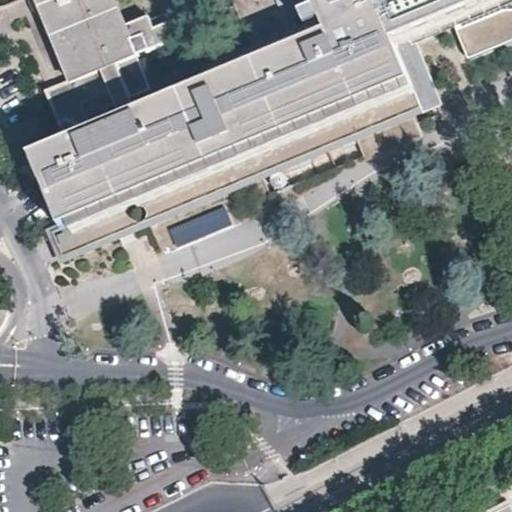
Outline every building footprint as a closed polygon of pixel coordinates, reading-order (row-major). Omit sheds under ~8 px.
[(59,261),(408,113),(390,65),(363,0),(28,0),(67,89),(40,100),(64,149),(19,166),(59,261)] [(511,0),(363,0),(390,65),(457,37),(511,13),(511,0)] [(511,13),(457,37),(463,57),(497,43),(511,36),(511,13)] [(8,309),(0,309),(0,328),(1,327),(6,316),(8,309)] [(511,511),(511,502),(497,510),(492,511),(511,511)]
